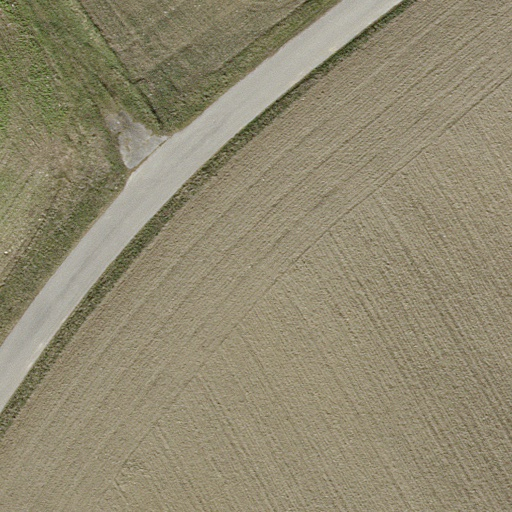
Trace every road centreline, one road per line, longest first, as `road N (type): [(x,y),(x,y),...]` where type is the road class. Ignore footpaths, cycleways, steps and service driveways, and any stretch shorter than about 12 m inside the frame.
road 1 (residential): [(371,0),(163,174),(58,299),(0,386)]
road 2 (track): [(39,0),(163,174)]
